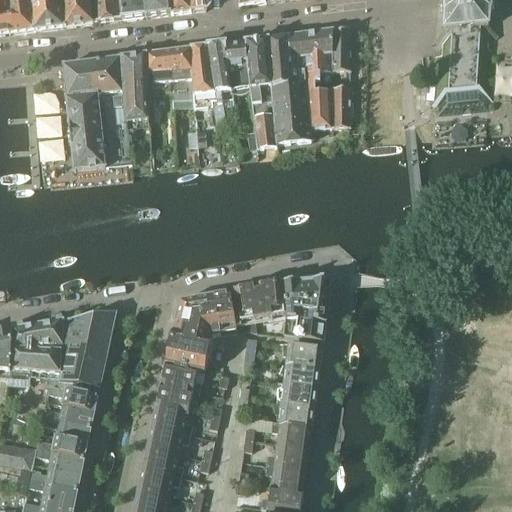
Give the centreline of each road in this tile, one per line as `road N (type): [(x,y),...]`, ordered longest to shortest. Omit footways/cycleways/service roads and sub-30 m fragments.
road 1 (residential): [(324,511),(348,292),(338,270),(329,265),(175,290)]
road 2 (residential): [(223,29),(411,5),(408,73)]
road 3 (residential): [(129,511),(175,290)]
road 4 (residential): [(0,62),(223,29)]
road 5 (residential): [(132,298),(87,511)]
road 6 (residential): [(0,323),(132,298)]
